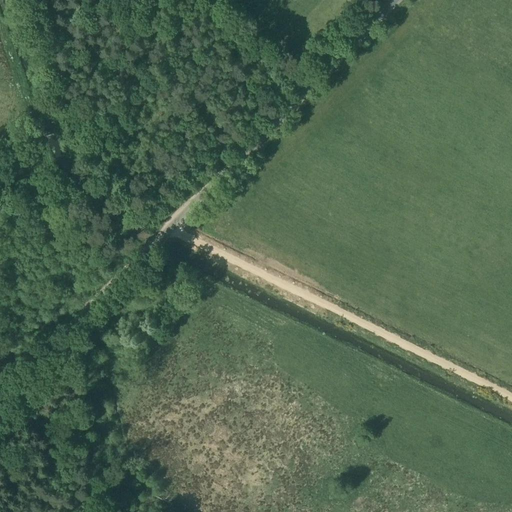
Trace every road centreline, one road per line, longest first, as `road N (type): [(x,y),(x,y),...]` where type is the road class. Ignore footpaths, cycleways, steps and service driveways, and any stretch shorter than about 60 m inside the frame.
road 1 (unclassified): [(0,402),(398,0)]
road 2 (track): [(169,230),(511,400)]
